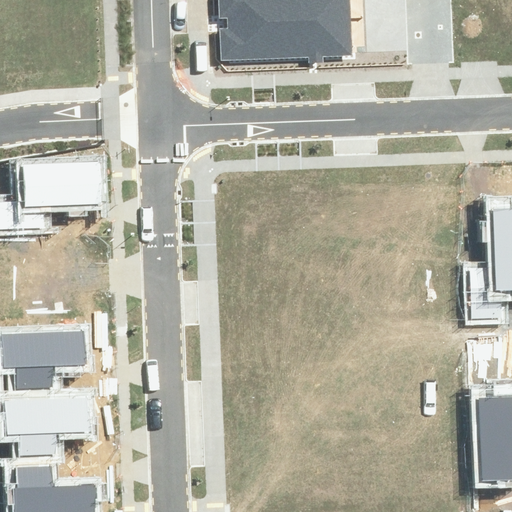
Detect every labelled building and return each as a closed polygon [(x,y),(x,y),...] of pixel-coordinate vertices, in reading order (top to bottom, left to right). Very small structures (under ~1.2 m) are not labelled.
[(351,0),(221,0),(222,22),(232,21),(232,25),(352,22),(351,0)] [(222,30),(223,61),(353,57),(352,22),(232,25),(232,29),(222,30)] [(0,203),(0,229),(46,226),(45,211),(107,207),(104,163),(22,168),(24,202),(0,203)] [(470,269),(472,316),(504,315),(503,289),(511,288),(511,208),(490,210),(493,268),(470,269)] [(87,331),(5,334),(7,372),(12,371),(12,387),(49,385),(48,362),(88,361),(87,331)] [(511,400),(477,401),(478,483),(511,482),(511,400)] [(92,401),(11,404),(12,441),(17,441),(18,456),(54,455),(53,432),(93,430),(92,401)] [(180,424),(147,426),(151,474),(184,472),(180,424)] [(12,487),(12,511),(94,511),(94,491),(54,493),(53,469),(16,471),(17,486),(12,487)]
